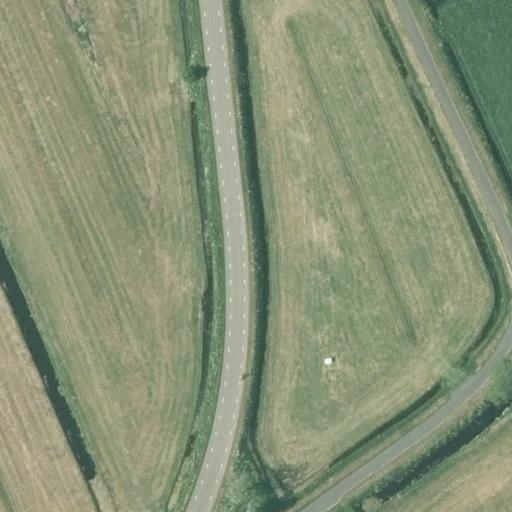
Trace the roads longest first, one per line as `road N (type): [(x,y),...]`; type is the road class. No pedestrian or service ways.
road 1 (tertiary): [(195,511),(228,421),(234,362),(231,217),(209,0)]
road 2 (unclassified): [(399,0),(511,252)]
road 3 (unclassified): [(511,331),(458,399),(311,511)]
